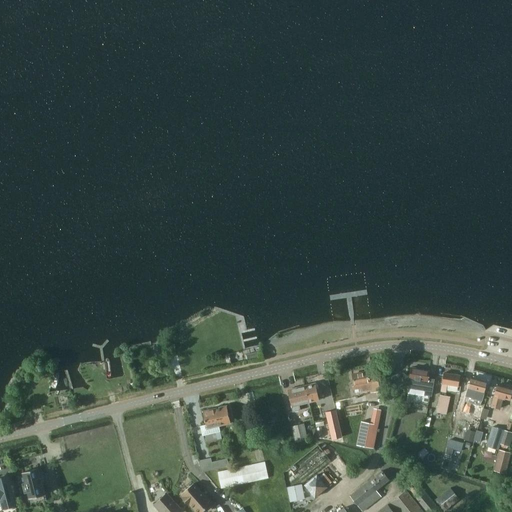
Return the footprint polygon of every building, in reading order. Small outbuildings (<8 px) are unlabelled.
[(408,388),(408,392),(414,393),(413,401),(426,403),(428,395),(432,396),(435,379),(427,378),(429,370),(412,368),(410,379),(408,388)] [(352,374),(354,386),(361,385),(361,386),(362,389),(370,388),(370,392),(383,390),(381,375),(369,377),(367,371),(352,374)] [(460,376),(443,373),(440,391),(459,394),(460,386),(458,386),(460,376)] [(468,389),(484,393),(487,382),(471,377),(468,389)] [(315,383),(305,386),(310,408),(309,403),(319,400),(315,383)] [(503,399),(510,400),(511,393),(511,388),(497,384),(491,406),(500,409),(503,399)] [(305,386),(295,388),(287,390),(293,412),(310,408),(305,386)] [(447,409),(450,397),(440,395),(437,407),(447,409)] [(464,412),(473,415),(476,405),(467,402),(464,412)] [(215,409),(219,426),(231,423),(227,406),(225,406),(225,405),(220,406),(220,407),(215,409)] [(204,411),(203,412),(206,424),(200,426),(203,435),(220,430),(219,426),(215,409),(209,410),(209,409),(204,410),(204,411)] [(335,410),(325,412),(331,439),(342,436),(335,410)] [(373,448),(379,419),(371,418),(370,423),(361,421),(357,445),(373,448)] [(304,423),(292,426),(296,442),(308,439),(304,423)] [(504,430),(492,426),(486,446),(498,450),(500,444),(504,430)] [(509,447),(511,437),(511,432),(504,430),(500,444),(509,447)] [(473,443),(479,445),(483,433),(477,431),(473,443)] [(447,447),(441,467),(447,469),(453,449),(447,447)] [(500,451),(495,471),(505,474),(511,453),(500,451)] [(264,462),(217,472),(221,488),(268,478),(264,462)] [(38,469),(38,468),(22,472),(25,483),(22,483),(25,493),(28,492),(29,498),(45,494),(42,485),(46,484),(47,488),(43,471),(39,472),(38,469)] [(376,490),(389,480),(382,470),(350,495),(362,511),(381,497),(376,490)] [(314,498),(328,487),(317,474),(304,485),(314,498)] [(11,489),(8,476),(0,477),(0,507),(3,506),(4,508),(15,505),(11,489)] [(417,480),(406,489),(424,511),(435,511),(440,509),(417,480)] [(209,511),(215,506),(206,496),(205,497),(193,484),(181,494),(183,496),(181,497),(188,505),(190,504),(196,511),(201,511),(206,508),(209,511)] [(301,484),(286,487),(289,502),(304,499),(301,484)] [(444,511),(459,499),(450,487),(434,500),(444,511)] [(397,511),(424,511),(406,489),(390,502),(397,511)] [(161,511),(175,511),(179,509),(166,494),(155,504),(161,511)]
